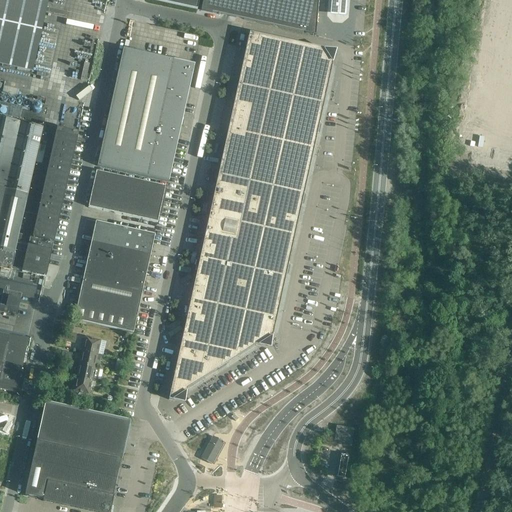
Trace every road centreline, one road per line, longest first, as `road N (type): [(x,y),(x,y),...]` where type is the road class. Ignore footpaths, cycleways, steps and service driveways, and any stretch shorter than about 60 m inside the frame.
road 1 (unclassified): [(189,482),(143,400),(225,23)]
road 2 (unclassified): [(30,412),(122,2)]
road 3 (secondary): [(364,322),(395,0)]
road 4 (secondary): [(364,322),(340,362),(275,427),(252,484)]
road 5 (secondary): [(300,473),(297,438),(357,372),(364,322)]
road 6 (track): [(507,378),(473,511)]
